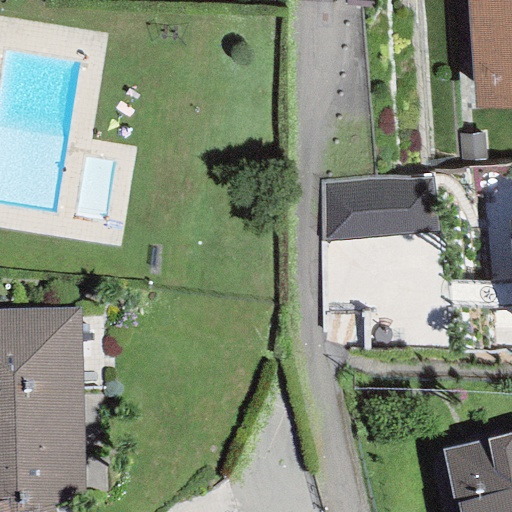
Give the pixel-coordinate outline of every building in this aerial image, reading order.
[(511,0),(479,0),(485,79),(511,77),(511,0)] [(458,155),(483,154),(483,131),(458,131),(458,155)] [(322,233),(418,231),(416,173),(323,180),(322,233)] [(44,511),(43,505),(74,496),(70,325),(0,324),(0,511),(44,511)] [(511,511),(511,452),(450,464),(460,511),(511,511)]
